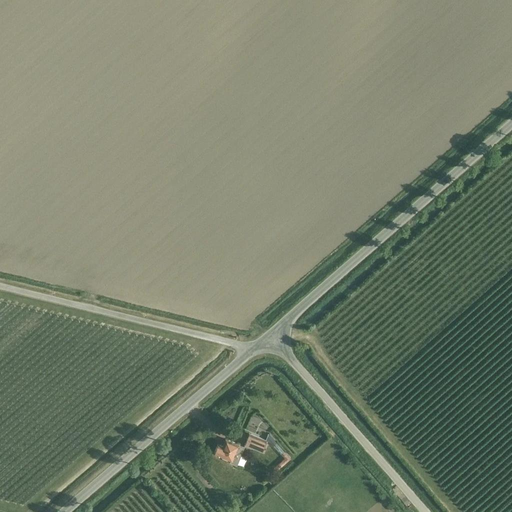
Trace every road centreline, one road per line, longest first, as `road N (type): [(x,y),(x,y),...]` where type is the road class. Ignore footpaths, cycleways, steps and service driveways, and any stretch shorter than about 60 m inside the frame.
road 1 (unclassified): [(270,334),(511,123)]
road 2 (unclassified): [(247,351),(0,287)]
road 3 (unclassified): [(67,511),(247,351)]
road 4 (unclassified): [(425,511),(270,334)]
